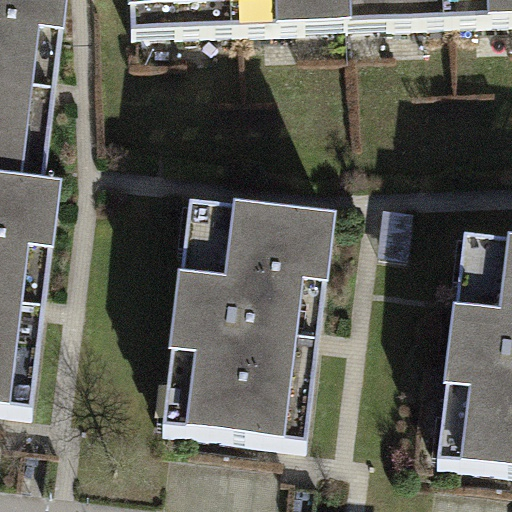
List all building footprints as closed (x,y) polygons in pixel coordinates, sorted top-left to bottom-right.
[(0,0),(0,197),(34,201),(57,0),(0,0)] [(511,0),(121,0),(121,17),(123,44),(283,38),(349,34),(356,34),(490,30),(511,28),(511,0)] [(0,420),(25,424),(50,203),(34,201),(0,197),(0,420)] [(287,456),(299,457),(313,335),(326,233),(181,216),(154,440),(287,456)] [(429,472),(511,481),(511,256),(457,250),(429,472)]
